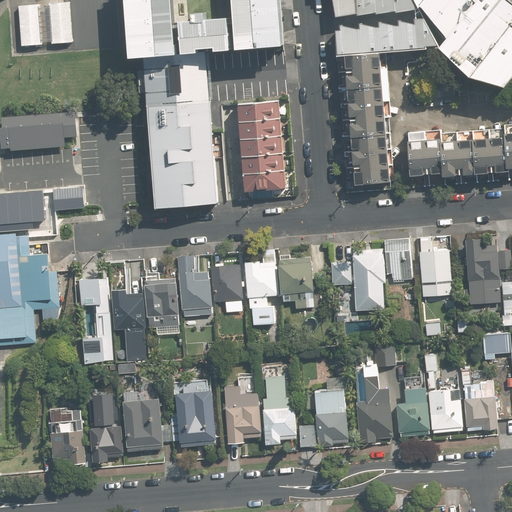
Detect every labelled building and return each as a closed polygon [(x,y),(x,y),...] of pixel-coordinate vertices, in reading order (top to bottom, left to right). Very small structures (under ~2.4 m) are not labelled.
[(146,55),(180,52),(175,0),(128,0),(133,56),(146,56),(146,55)] [(236,0),(240,48),(285,44),(284,37),(282,3),(281,0),(236,0)] [(335,0),(338,11),(338,15),(338,18),(360,14),(360,15),(379,12),(379,14),(398,11),(398,12),(418,9),(418,6),(417,3),(415,0),(335,0)] [(415,0),(417,3),(420,8),(421,9),(422,7),(448,38),(478,0),(415,0)] [(471,71),(511,19),(511,1),(510,0),(478,0),(448,38),(441,47),(471,71)] [(178,23),(180,52),(196,51),(196,48),(214,46),(214,49),(229,48),(227,19),(204,20),(203,13),(191,15),(192,22),(178,23)] [(439,46),(425,19),(418,19),(419,25),(402,21),(403,27),(398,27),(382,23),(382,28),(379,28),(363,24),(363,30),(362,29),(343,25),(343,31),(337,32),(339,54),(439,46)] [(511,19),(471,71),(508,79),(511,73),(511,19)] [(350,72),(384,69),(383,51),(349,54),(350,72)] [(201,56),(141,61),(153,198),(213,192),(201,56)] [(351,88),(385,85),(384,69),(350,72),(351,88)] [(353,104),(386,101),(385,85),(351,88),(353,104)] [(238,104),(239,121),(282,117),(280,100),(238,104)] [(353,119),(388,117),(386,101),(353,104),(353,119)] [(74,111),(2,118),(5,149),(11,148),(12,150),(66,145),(66,137),(76,136),(74,111)] [(239,121),(241,138),(283,134),(282,117),(239,121)] [(355,137),(389,134),(388,117),(353,119),(355,137)] [(506,128),(473,131),(477,171),(509,169),(509,167),(506,128)] [(441,130),(409,133),(412,174),(444,172),(441,133),(441,130)] [(473,131),(441,133),(444,172),(444,174),(477,171),(473,131)] [(241,138),(242,155),(285,151),(283,134),(241,138)] [(356,153),(390,150),(389,134),(355,137),(356,153)] [(357,169),(391,166),(390,150),(356,153),(357,169)] [(242,155),(244,172),(286,169),(285,151),(242,155)] [(358,185),(392,182),(391,166),(357,169),(358,185)] [(244,172),(245,189),(288,186),(286,169),(244,172)] [(38,193),(0,195),(0,231),(17,230),(41,228),(41,223),(38,193)] [(53,222),(41,223),(41,228),(42,236),(29,237),(30,244),(55,242),(53,222)] [(0,231),(0,307),(23,306),(23,300),(19,256),(17,230),(0,231)] [(387,280),(413,278),(411,238),(385,240),(387,280)] [(482,238),(467,239),(471,303),(501,301),(500,268),(499,250),(482,251),(482,238)] [(355,284),(356,310),(386,308),(384,248),(353,249),(354,261),(332,262),(333,284),(355,284)] [(451,249),(420,251),(423,296),(454,294),(451,249)] [(499,250),(500,268),(511,268),(510,249),(499,250)] [(49,253),(19,256),(23,300),(53,297),(49,253)] [(196,256),(179,257),(184,315),(213,313),(210,270),(197,271),(196,256)] [(315,306),(312,256),(279,258),(282,300),(296,299),(296,307),(315,306)] [(277,258),(246,261),(251,324),(276,322),(274,296),(280,295),(277,258)] [(212,265),(215,301),(244,299),(242,263),(212,265)] [(181,324),(178,276),(146,279),(150,326),(181,324)] [(115,359),(109,278),(80,280),(82,305),(96,303),(98,336),(84,337),(86,361),(115,359)] [(511,281),(503,282),(505,324),(511,324),(511,281)] [(128,287),(112,288),(115,328),(126,328),(128,360),(149,358),(144,292),(138,292),(128,293),(128,287)] [(0,344),(37,342),(34,305),(23,306),(0,307),(0,344)] [(475,320),(459,321),(459,331),(476,331),(475,320)] [(511,352),(510,331),(485,332),(486,353),(511,352)] [(375,344),(377,366),(397,364),(395,342),(375,344)] [(426,372),(438,371),(437,354),(425,354),(426,372)] [(129,362),(117,362),(117,372),(129,372),(129,362)] [(263,397),(267,444),(298,442),(295,395),(287,396),(286,373),(267,375),(268,397),(263,397)] [(348,387),(347,375),(327,377),(328,388),(316,389),(319,423),(300,425),(302,445),(350,441),(345,387),(348,387)] [(242,384),(226,385),(230,443),(246,442),(246,437),(263,436),(260,391),(242,393),(242,384)] [(368,399),(357,400),(361,441),(394,438),(390,387),(367,389),(368,399)] [(399,402),(401,431),(430,429),(428,388),(407,390),(408,402),(399,402)] [(433,428),(463,426),(461,388),(430,390),(433,428)] [(217,443),(213,389),(177,391),(181,445),(217,443)] [(483,428),(498,427),(496,395),(466,397),(467,425),(483,424),(483,428)] [(161,397),(124,400),(128,449),(164,447),(161,397)] [(55,465),(87,462),(83,405),(51,407),(55,465)] [(124,458),(121,405),(91,407),(95,460),(124,458)]
